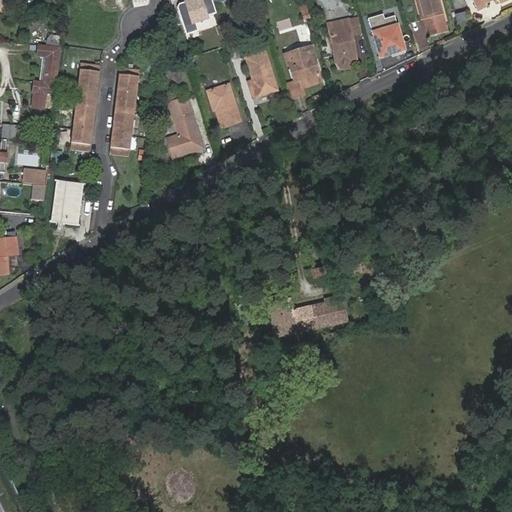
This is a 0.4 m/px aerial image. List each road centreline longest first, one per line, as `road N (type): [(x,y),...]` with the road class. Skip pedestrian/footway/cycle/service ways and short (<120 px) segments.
road 1 (residential): [(511,21),(340,103),(0,307)]
road 2 (residential): [(113,217),(101,219),(110,62),(158,0)]
